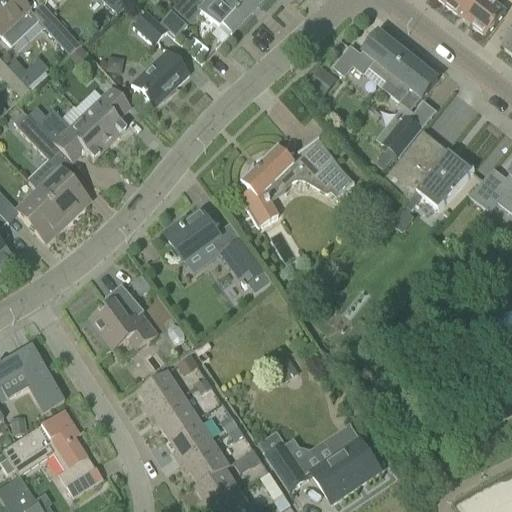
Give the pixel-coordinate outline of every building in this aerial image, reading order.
[(15,0),(0,0),(0,40),(9,50),(38,24),(32,19),(27,13),(17,2),(15,0)] [(99,0),(116,15),(131,2),(127,0),(99,0)] [(198,13),(203,18),(217,31),(221,27),(231,36),(263,0),(182,0),(159,26),(175,41),(186,31),(184,29),(198,13)] [(434,0),(446,9),(452,0),(434,0)] [(452,0),(446,9),(464,24),(474,12),(466,6),(470,0),(452,0)] [(485,40),(498,25),(505,15),(493,5),(496,0),(470,0),(466,6),(474,12),(464,24),(485,40)] [(69,58),(78,50),(79,50),(42,10),(32,19),(69,58)] [(166,36),(144,16),(132,30),(153,50),(166,36)] [(386,86),(408,59),(378,35),(360,58),(350,50),(333,72),(344,81),(354,70),(363,78),(368,72),(386,86)] [(511,57),(511,40),(503,52),(511,57)] [(90,62),(79,50),(78,50),(69,58),(80,70),(90,62)] [(129,88),(138,98),(152,112),(188,78),(165,54),(129,88)] [(408,59),(386,86),(381,92),(409,115),(420,101),(422,102),(437,83),(408,59)] [(29,95),(0,63),(0,82),(20,104),(29,95)] [(307,87),(322,100),(336,83),(320,70),(307,87)] [(130,112),(116,97),(110,92),(81,120),(108,148),(125,133),(117,124),(130,112)] [(35,111),(26,120),(35,129),(44,120),(35,111)] [(65,163),(70,168),(84,155),(92,164),(108,148),(81,120),(68,132),(51,113),(44,120),(35,129),(43,138),(65,163)] [(398,115),(375,143),(398,163),(422,135),(398,115)] [(22,116),(12,125),(15,128),(25,119),(22,116)] [(15,128),(14,129),(32,148),(48,165),(27,185),(32,191),(37,197),(66,227),(88,206),(56,172),(65,163),(43,138),(35,129),(26,120),(25,119),(15,128)] [(409,205),(406,209),(411,213),(421,200),(439,214),(470,178),(423,136),(409,151),(383,183),(409,205)] [(240,199),(239,200),(257,231),(279,219),(271,206),(282,199),(284,197),(285,195),(286,192),(289,189),(293,186),(297,185),(300,184),(305,186),(326,198),(331,197),(337,204),(354,188),(346,179),(319,143),(319,142),(318,141),(298,157),(298,158),(299,157),(302,160),(295,167),(278,149),(240,185),(241,186),(242,186),(250,194),(240,200),(240,199)] [(511,174),(506,182),(493,173),(476,193),(468,202),(490,218),(496,208),(504,198),(511,204),(511,174)] [(379,193),(369,202),(381,215),(391,205),(379,193)] [(45,247),(66,227),(37,197),(16,217),(45,247)] [(0,198),(0,221),(2,223),(13,213),(0,198)] [(181,227),(164,238),(176,255),(184,266),(212,246),(231,273),(245,291),(248,289),(247,288),(264,276),(252,258),(241,244),(230,228),(229,228),(229,229),(217,238),(202,216),(183,230),(181,227)] [(0,270),(10,262),(0,251),(0,270)] [(487,272),(467,256),(455,270),(475,286),(487,272)] [(264,276),(247,288),(248,289),(255,298),(271,286),(264,276)] [(141,279),(131,286),(140,298),(150,291),(141,279)] [(463,280),(435,304),(446,317),(474,293),(463,280)] [(113,306),(89,324),(112,354),(128,342),(136,354),(152,342),(156,339),(140,318),(143,315),(121,289),(108,300),(113,306)] [(172,328),(166,332),(167,338),(172,345),(178,347),(183,343),(182,337),(177,330),(172,328)] [(0,406),(28,390),(43,416),(61,405),(29,349),(0,366),(0,406)] [(190,360),(177,369),(184,380),(197,371),(190,360)] [(287,361),(274,369),(285,385),(298,377),(287,361)] [(141,410),(148,421),(182,399),(166,375),(136,394),(145,407),(141,410)] [(206,384),(196,391),(200,397),(211,390),(206,384)] [(484,401),(494,419),(511,408),(511,401),(505,389),(484,401)] [(197,422),(182,399),(148,421),(154,431),(158,428),(168,442),(197,422)] [(72,428),(63,414),(1,455),(6,462),(13,474),(17,480),(55,455),(66,471),(62,474),(70,488),(64,492),(71,502),(92,489),(86,479),(93,474),(66,432),(72,428)] [(220,426),(227,436),(237,430),(230,419),(220,426)] [(25,435),(23,420),(9,422),(11,437),(25,435)] [(171,457),(178,468),(213,446),(197,422),(168,442),(176,454),(171,457)] [(368,458),(361,447),(347,427),(324,443),(334,458),(309,475),(320,491),(331,508),(380,474),(368,458)] [(237,430),(227,436),(233,445),(243,439),(237,430)] [(265,457),(290,494),(309,481),(286,447),(284,444),(265,457)] [(194,490),(194,491),(225,471),(228,469),(213,446),(178,468),(185,478),(189,475),(198,487),(194,490)] [(253,454),(243,460),(250,470),(260,464),(253,454)] [(6,462),(0,465),(0,469),(6,479),(13,474),(6,462)] [(199,506),(202,511),(213,511),(240,495),(225,471),(194,491),(203,504),(199,506)] [(268,476),(260,482),(269,496),(278,490),(268,476)] [(37,511),(17,480),(0,491),(0,504),(4,511),(37,511)] [(251,511),(240,495),(213,511),(251,511)] [(284,499),(275,505),(279,511),(284,511),(290,508),(284,499)]
